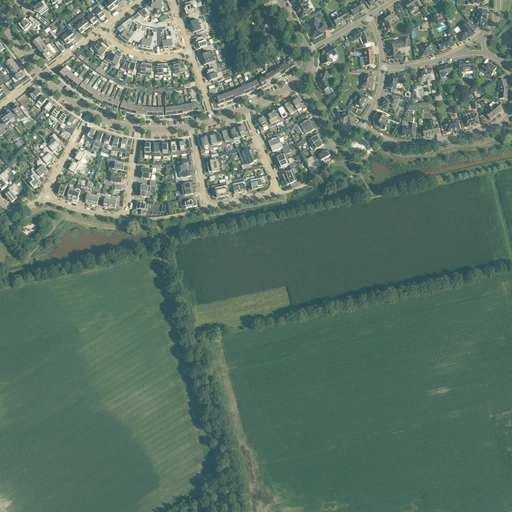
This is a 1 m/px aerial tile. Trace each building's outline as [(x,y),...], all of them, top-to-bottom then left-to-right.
[(101,0),(98,2),(100,5),(103,9),(106,6),(110,12),(115,9),(114,7),(109,1),(108,0),(106,0),(104,2),(102,0),(101,0)] [(119,5),(115,0),(108,0),(109,1),(114,7),(115,9),(115,8),(119,5)] [(154,0),(149,5),(150,4),(150,5),(152,7),(152,8),(157,9),(159,0),(154,0)] [(159,0),(157,9),(155,15),(159,15),(161,15),(161,14),(162,10),(162,11),(162,10),(166,9),(166,10),(162,0),(159,0)] [(191,5),(184,7),(185,11),(185,12),(185,13),(187,12),(194,9),(193,7),(196,5),(195,4),(197,3),(195,0),(194,0),(189,2),(191,5)] [(308,0),(303,0),(299,3),(295,5),(302,18),(311,13),(309,10),(309,7),(309,5),(309,4),(309,2),(308,0)] [(408,0),(407,1),(408,1),(404,3),(410,12),(420,5),(416,0),(408,0)] [(39,5),(37,6),(36,7),(35,8),(34,10),(34,12),(38,13),(41,15),(49,9),(44,1),(42,3),(40,4),(39,5)] [(224,7),(221,1),(216,3),(217,4),(213,6),(215,11),(216,13),(220,11),(220,9),(224,7)] [(98,2),(97,3),(98,4),(92,9),(93,10),(96,14),(100,20),(101,20),(101,19),(105,16),(101,10),(103,9),(100,5),(98,2)] [(364,10),(361,6),(359,2),(349,8),(354,16),(360,12),(361,13),(363,11),(362,11),(364,10)] [(185,13),(186,14),(188,17),(194,15),(195,18),(197,17),(200,16),(202,16),(199,8),(194,9),(187,12),(185,13)] [(396,15),(398,20),(405,17),(401,8),(396,10),(398,14),(396,15)] [(430,14),(426,8),(421,11),(426,17),(430,14)] [(140,12),(137,14),(141,17),(136,21),(142,26),(150,27),(151,23),(144,22),(145,19),(149,16),(148,14),(144,10),(143,9),(139,12),(140,12)] [(344,10),(338,14),(339,14),(332,18),(337,26),(349,19),(344,10)] [(473,21),(473,22),(477,25),(477,26),(479,28),(480,28),(480,27),(481,28),(485,22),(485,20),(486,20),(487,11),(482,10),(477,10),(477,13),(475,13),(473,14),(473,17),(476,19),(473,21)] [(382,18),(384,20),(381,22),(386,35),(392,32),(391,29),(392,29),(389,21),(394,18),(390,12),(382,18)] [(84,14),(77,19),(86,31),(86,30),(90,27),(86,21),(89,19),(84,14)] [(98,21),(92,14),(87,18),(93,25),(98,21)] [(158,25),(155,24),(155,22),(151,22),(151,23),(150,27),(157,29),(165,27),(167,27),(166,23),(171,22),(170,20),(170,19),(168,15),(167,15),(162,18),(160,18),(161,22),(158,24),(158,25)] [(206,23),(203,15),(202,16),(200,16),(197,17),(198,20),(190,23),(191,27),(191,28),(191,29),(193,28),(200,25),(206,23)] [(262,19),(264,23),(260,25),(264,31),(274,25),(268,16),(262,19)] [(121,32),(118,36),(121,37),(121,38),(124,40),(129,32),(126,30),(128,27),(127,26),(130,23),(131,24),(132,22),(135,24),(136,21),(132,17),(118,28),(121,32)] [(46,26),(48,23),(42,18),(39,20),(46,26)] [(22,23),(19,25),(25,32),(28,29),(31,27),(33,29),(37,26),(37,27),(40,24),(35,20),(33,23),(32,25),(29,23),(26,19),(22,23)] [(81,34),(86,31),(77,19),(70,24),(71,27),(74,30),(77,28),(81,34)] [(316,19),(312,21),(308,24),(312,31),(310,32),(313,38),(315,37),(316,38),(324,33),(323,32),(327,30),(324,24),(320,26),(316,19)] [(135,31),(133,35),(129,32),(124,40),(128,43),(128,42),(131,44),(133,39),(136,41),(142,26),(136,21),(135,24),(137,25),(136,28),(137,28),(136,32),(135,31)] [(465,21),(458,27),(462,31),(457,35),(461,42),(475,34),(474,33),(465,21)] [(209,31),(206,23),(200,25),(193,28),(191,29),(192,30),(193,33),(201,30),(203,33),(205,32),(209,31)] [(146,29),(149,30),(150,27),(142,26),(136,41),(140,42),(138,47),(141,47),(141,48),(146,48),(147,40),(143,39),(144,35),(143,35),(144,31),(146,31),(146,29)] [(170,31),(171,35),(170,35),(171,39),(167,40),(168,49),(173,48),(176,47),(174,43),(178,42),(172,26),(167,27),(165,27),(165,30),(168,29),(169,32),(170,31)] [(71,27),(69,29),(64,32),(72,42),(72,41),(76,38),(72,33),(75,31),(74,30),(71,27)] [(153,33),(153,37),(152,37),(152,40),(147,40),(146,48),(150,49),(153,50),(153,45),(157,45),(157,29),(150,27),(149,30),(153,30),(152,33),(153,33)] [(162,30),(165,30),(165,27),(157,29),(157,45),(161,45),(161,50),(164,49),(164,50),(168,49),(167,40),(163,41),(162,37),(161,37),(161,33),(162,33),(162,30)] [(363,29),(349,38),(353,35),(356,40),(361,37),(364,44),(371,42),(371,43),(366,30),(367,33),(364,34),(362,30),(363,29)] [(63,30),(56,36),(60,41),(63,39),(67,45),(71,42),(72,42),(64,32),(63,30)] [(200,38),(195,39),(196,43),(196,45),(198,44),(206,41),(205,39),(207,37),(205,32),(203,33),(204,36),(200,38)] [(44,34),(41,36),(33,43),(36,47),(45,41),(47,39),(44,34)] [(390,57),(394,56),(394,60),(401,59),(400,53),(398,53),(397,48),(404,47),(410,46),(408,37),(402,39),(402,40),(396,42),(396,41),(388,42),(389,49),(388,50),(389,50),(389,52),(389,53),(390,57)] [(450,37),(443,40),(437,43),(441,51),(442,50),(443,51),(444,50),(444,49),(447,48),(449,47),(449,48),(454,46),(450,37)] [(47,46),(48,45),(45,41),(36,47),(40,52),(47,46)] [(196,45),(198,46),(199,49),(207,46),(208,50),(211,49),(214,47),(213,44),(210,45),(209,44),(207,44),(206,41),(198,44),(196,45)] [(99,44),(98,45),(97,44),(90,49),(93,53),(95,51),(98,53),(105,45),(103,43),(102,43),(103,44),(101,45),(99,44)] [(423,45),(419,46),(420,50),(421,50),(422,56),(434,53),(431,44),(423,45)] [(107,51),(109,48),(105,45),(98,53),(101,56),(99,58),(103,61),(107,55),(105,54),(107,51)] [(43,56),(51,50),(47,46),(40,52),(42,55),(43,56)] [(209,53),(201,55),(202,59),(202,61),(204,60),(211,57),(217,55),(214,47),(211,49),(208,50),(209,53)] [(322,55),(324,64),(326,64),(327,64),(328,65),(329,65),(329,64),(330,63),(332,63),(332,58),(337,55),(335,51),(333,47),(324,52),(323,52),(322,55)] [(54,54),(51,51),(51,50),(43,56),(45,58),(47,60),(48,61),(50,59),(50,58),(54,54)] [(365,57),(360,58),(361,67),(374,66),(373,57),(373,56),(373,55),(373,51),(364,52),(365,57)] [(108,56),(104,62),(107,64),(109,62),(112,64),(118,54),(114,52),(112,54),(110,57),(108,56)] [(121,59),(122,57),(118,54),(112,64),(115,66),(114,68),(118,70),(121,64),(119,63),(121,59)] [(220,63),(217,55),(211,57),(204,60),(202,61),(203,62),(204,65),(213,63),(214,66),(217,65),(220,63)] [(291,70),(293,68),(294,67),(295,67),(293,64),(296,62),(294,60),(292,55),(290,56),(289,58),(285,61),(291,70)] [(11,59),(10,60),(5,64),(8,68),(13,64),(14,63),(11,59)] [(122,64),(120,71),(124,72),(125,70),(128,71),(132,61),(127,59),(126,62),(125,65),(122,64)] [(136,65),(137,62),(132,61),(128,71),(132,72),(131,75),(135,76),(137,70),(135,69),(136,65)] [(285,61),(283,62),(280,64),(286,73),(291,70),(285,61)] [(473,61),(465,62),(459,62),(459,64),(460,72),(461,72),(461,77),(463,77),(465,72),(474,71),(473,61)] [(181,62),(178,63),(181,73),(184,73),(186,76),(189,75),(186,66),(185,66),(184,64),(182,65),(181,62)] [(13,64),(8,68),(6,70),(9,74),(18,68),(14,63),(13,64)] [(173,78),(178,77),(177,76),(181,75),(181,73),(178,63),(173,64),(174,67),(175,71),(172,71),(173,78)] [(215,69),(207,71),(208,75),(207,77),(210,76),(217,74),(221,72),(219,68),(218,69),(218,68),(221,67),(220,63),(217,65),(214,66),(215,69)] [(139,70),(137,76),(141,78),(142,75),(146,75),(147,64),(142,64),(142,67),(141,67),(141,70),(139,70)] [(152,68),(152,65),(147,64),(146,75),(149,76),(149,79),(154,79),(154,72),(152,72),(152,68)] [(286,73),(280,64),(276,67),(282,76),(285,74),(286,73)] [(454,73),(453,69),(451,64),(438,69),(441,77),(454,73)] [(484,64),(480,71),(491,77),(493,73),(494,74),(496,72),(495,71),(496,68),(489,64),(488,65),(487,66),(484,64)] [(155,72),(155,79),(159,79),(160,76),(163,76),(163,65),(158,65),(158,68),(157,68),(158,72),(155,72)] [(168,68),(168,65),(163,65),(163,76),(167,76),(167,79),(172,78),(171,71),(168,72),(168,68)] [(106,74),(103,72),(104,71),(98,67),(98,68),(98,69),(96,71),(105,77),(106,74)] [(276,67),(271,70),(273,72),(277,79),(282,76),(276,67)] [(21,72),(18,68),(9,74),(13,79),(15,77),(21,72)] [(61,71),(60,73),(60,74),(62,76),(64,78),(69,71),(65,68),(62,71),(61,71)] [(419,77),(418,78),(418,80),(418,81),(419,81),(420,81),(420,83),(425,82),(426,85),(427,86),(428,86),(429,86),(429,85),(429,84),(430,84),(429,81),(434,80),(432,70),(427,71),(426,71),(424,71),(424,72),(418,73),(419,77)] [(68,81),(74,75),(69,71),(64,78),(68,81)] [(319,77),(318,82),(323,91),(324,90),(328,96),(334,93),(331,87),(327,81),(330,74),(322,71),(321,75),(322,75),(321,78),(320,78),(320,77),(319,77)] [(15,77),(18,81),(12,86),(15,89),(22,84),(19,81),(25,77),(21,72),(15,77)] [(262,75),(263,77),(267,84),(272,82),(268,75),(267,72),(262,75)] [(277,79),(273,72),(268,75),(272,82),(277,79)] [(207,77),(209,78),(210,82),(217,79),(218,82),(224,80),(223,77),(221,77),(220,76),(218,76),(217,74),(210,76),(207,77)] [(364,89),(365,89),(366,89),(367,88),(371,88),(373,76),(368,75),(364,74),(362,81),(363,81),(362,86),(363,87),(363,88),(364,89)] [(72,85),(78,78),(74,75),(68,81),(72,85)] [(267,84),(263,77),(262,75),(257,78),(262,87),(267,84)] [(393,78),(391,80),(389,79),(388,88),(393,89),(396,89),(396,88),(400,87),(403,83),(404,83),(403,75),(393,76),(393,78)] [(77,88),(82,82),(78,78),(72,85),(77,88)] [(498,91),(499,92),(500,92),(500,99),(507,100),(507,92),(508,92),(507,87),(505,80),(498,81),(500,88),(499,88),(498,89),(498,91)] [(261,88),(258,84),(257,81),(252,83),(256,90),(261,88)] [(88,86),(83,83),(81,85),(79,90),(83,93),(88,86)] [(256,90),(252,83),(247,85),(251,93),(256,90)] [(251,93),(247,85),(242,88),(245,94),(246,95),(247,94),(247,95),(251,93)] [(88,96),(89,95),(92,89),(88,86),(83,93),(88,96)] [(245,94),(242,88),(237,90),(240,97),(243,96),(246,95),(245,94)] [(93,99),(97,92),(92,89),(89,95),(88,96),(91,98),(93,99)] [(34,93),(30,96),(31,97),(35,100),(38,103),(39,101),(36,98),(41,94),(37,90),(34,94),(34,93)] [(240,97),(237,90),(232,92),(235,99),(237,98),(240,97)] [(101,94),(97,92),(93,99),(95,100),(98,101),(101,94)] [(328,96),(326,97),(329,101),(336,96),(334,93),(328,96)] [(366,97),(362,95),(358,93),(352,105),(362,110),(365,104),(364,104),(365,102),(366,102),(364,101),(366,97)] [(434,104),(443,101),(441,93),(432,96),(434,104)] [(102,104),(106,96),(101,94),(98,101),(100,103),(102,104)] [(230,101),(230,100),(227,94),(222,95),(225,103),(227,103),(230,101)] [(218,102),(218,104),(219,104),(220,105),(225,103),(222,95),(217,97),(218,101),(218,102)] [(44,96),(43,97),(39,101),(38,103),(35,105),(39,109),(41,106),(41,107),(41,106),(45,109),(46,107),(43,104),(48,99),(44,96)] [(111,99),(106,96),(102,104),(104,104),(107,106),(111,99)] [(385,102),(384,101),(382,107),(386,108),(385,109),(388,110),(388,109),(395,112),(399,99),(391,96),(390,100),(385,99),(384,100),(385,100),(385,102)] [(197,99),(191,101),(192,104),(193,112),(195,112),(199,111),(199,110),(200,110),(199,107),(198,107),(197,99)] [(296,100),(296,99),(292,101),(295,107),(298,110),(302,108),(303,110),(307,108),(303,103),(301,104),(298,99),(296,100)] [(118,110),(119,105),(121,103),(115,101),(112,108),(118,110)] [(338,101),(336,104),(340,106),(344,109),(346,107),(341,104),(338,101)] [(46,107),(45,109),(44,109),(48,112),(49,112),(52,115),(53,113),(50,110),(54,105),(50,102),(50,103),(46,107)] [(292,109),(289,103),(285,105),(288,112),(290,115),(295,112),(297,110),(297,111),(298,110),(295,107),(292,109)] [(502,111),(498,107),(496,104),(485,113),(490,120),(502,111)] [(12,109),(12,108),(12,109),(15,113),(19,118),(21,121),(26,117),(17,105),(12,109)] [(53,113),(52,115),(49,118),(56,123),(57,123),(59,120),(60,118),(57,116),(58,114),(61,110),(57,107),(54,111),(53,113)] [(282,107),(278,109),(281,116),(284,121),(291,117),(290,115),(288,112),(285,113),(282,107)] [(26,109),(23,111),(28,118),(32,115),(26,109)] [(5,114),(4,114),(5,114),(12,124),(16,121),(19,118),(16,115),(13,117),(9,111),(5,114)] [(278,117),(275,111),(271,113),(276,125),(284,121),(281,116),(278,117)] [(463,118),(464,123),(466,123),(467,127),(480,124),(477,114),(476,114),(475,111),(470,113),(471,116),(463,118)] [(64,112),(62,117),(60,118),(59,120),(57,123),(61,126),(59,130),(62,132),(64,130),(67,125),(68,123),(65,121),(69,115),(64,112)] [(342,116),(338,118),(343,125),(344,124),(344,125),(345,125),(346,125),(346,124),(347,124),(346,123),(348,122),(351,125),(356,118),(355,117),(352,115),(350,113),(349,112),(347,112),(345,114),(344,114),(344,113),(343,113),(342,114),(342,115),(342,116)] [(374,121),(378,123),(377,126),(384,130),(387,125),(384,123),(387,117),(379,112),(374,121)] [(271,113),(266,115),(269,121),(266,123),(268,126),(269,129),(277,125),(276,125),(271,113)] [(0,118),(3,122),(4,123),(1,125),(5,129),(7,132),(10,130),(8,128),(12,124),(5,114),(0,118)] [(76,120),(72,117),(68,123),(67,125),(71,128),(74,124),(73,124),(76,120)] [(261,125),(262,125),(258,126),(261,133),(265,131),(263,129),(268,126),(266,123),(263,117),(259,119),(262,125),(261,125)] [(445,123),(443,124),(445,130),(447,129),(447,132),(452,131),(452,130),(454,130),(455,130),(460,129),(458,124),(457,119),(455,120),(455,119),(454,118),(453,117),(452,117),(452,118),(451,118),(451,119),(451,120),(451,121),(445,122),(445,123)] [(300,122),(295,125),(296,128),(300,125),(303,130),(313,125),(310,120),(307,122),(307,121),(304,123),(301,125),(300,122)] [(426,128),(422,129),(423,132),(424,137),(429,136),(429,137),(433,136),(432,135),(434,134),(434,135),(439,133),(438,129),(437,125),(436,125),(435,121),(428,123),(426,123),(427,128),(426,128)] [(401,130),(401,135),(402,135),(402,136),(414,138),(415,132),(416,125),(409,124),(409,127),(403,126),(403,131),(401,130)] [(303,130),(305,134),(301,136),(303,140),(309,137),(307,134),(309,133),(310,133),(313,132),(312,131),(316,129),(313,125),(303,130)] [(242,126),(238,127),(240,134),(241,137),(246,136),(247,138),(251,137),(248,131),(245,132),(244,132),(242,126)] [(88,137),(86,140),(91,142),(90,144),(94,146),(94,145),(96,141),(97,139),(97,137),(98,135),(95,134),(96,131),(92,129),(91,129),(90,133),(89,133),(87,137),(88,137)] [(237,135),(235,129),(230,130),(232,136),(234,140),(238,139),(241,137),(240,134),(237,135)] [(227,131),(222,132),(224,139),(225,143),(230,141),(231,144),(234,143),(234,140),(232,136),(229,138),(227,131)] [(96,141),(94,145),(103,148),(103,147),(104,144),(105,142),(105,140),(107,136),(104,135),(104,134),(99,132),(99,133),(98,135),(97,137),(97,139),(96,141)] [(275,139),(272,140),(272,141),(269,142),(271,147),(281,143),(279,139),(284,137),(282,132),(276,135),(278,138),(275,139)] [(51,142),(47,145),(52,151),(53,153),(54,153),(57,150),(59,151),(61,147),(59,146),(59,145),(58,143),(60,141),(57,137),(54,133),(50,137),(50,138),(50,139),(50,140),(50,141),(51,142)] [(221,140),(219,134),(215,135),(217,145),(222,144),(223,148),(227,148),(225,143),(224,139),(221,140)] [(104,144),(103,147),(108,148),(107,149),(111,151),(112,147),(113,144),(113,142),(114,139),(111,138),(112,137),(107,135),(107,136),(105,140),(105,142),(104,144)] [(210,136),(210,137),(212,142),(208,143),(209,147),(210,150),(213,149),(218,147),(217,145),(215,135),(210,136)] [(322,140),(319,135),(316,137),(313,138),(313,139),(310,140),(309,137),(303,140),(305,143),(309,141),(312,146),(322,140)] [(202,138),(203,140),(200,141),(201,145),(200,145),(201,152),(205,151),(205,148),(209,147),(208,143),(207,137),(202,138)] [(112,147),(111,151),(116,152),(116,151),(120,152),(121,149),(121,146),(122,144),(123,141),(123,140),(120,140),(120,139),(115,138),(114,139),(113,142),(113,144),(112,147)] [(121,149),(120,152),(126,154),(125,157),(129,158),(131,150),(130,150),(131,150),(131,148),(127,148),(127,146),(127,143),(128,141),(123,140),(123,141),(122,144),(121,146),(121,149)] [(322,140),(312,146),(314,149),(310,152),(312,156),(318,153),(316,150),(318,148),(319,149),(322,147),(321,147),(324,145),(322,140)] [(45,142),(42,144),(45,148),(43,149),(43,150),(43,151),(43,152),(44,153),(44,154),(44,155),(45,155),(45,156),(46,157),(43,159),(44,161),(47,165),(50,162),(52,163),(54,159),(52,158),(52,157),(53,157),(51,155),(50,153),(52,151),(47,145),(45,142)] [(176,142),(171,143),(172,150),(172,152),(172,156),(181,155),(181,151),(180,149),(177,149),(176,142)] [(145,148),(144,152),(145,152),(145,155),(154,156),(154,153),(154,150),(150,150),(151,143),(146,143),(145,148)] [(163,150),(163,156),(163,157),(168,157),(168,156),(172,156),(172,152),(172,150),(168,150),(168,143),(163,143),(163,150)] [(273,152),(275,152),(276,151),(280,150),(279,150),(282,149),(283,152),(289,149),(287,145),(283,147),(281,143),(271,147),(273,152)] [(159,144),(154,144),(154,150),(154,153),(159,153),(161,153),(161,156),(163,156),(163,150),(159,150),(159,144)] [(244,148),(239,150),(238,151),(242,161),(255,155),(252,150),(248,152),(248,151),(248,150),(245,151),(244,148)] [(282,156),(279,157),(276,159),(278,164),(288,160),(286,155),(290,153),(289,149),(283,152),(285,155),(282,156)] [(76,154),(77,155),(75,159),(81,163),(83,159),(84,159),(84,160),(86,160),(87,160),(89,160),(90,160),(91,160),(93,157),(95,159),(97,156),(94,154),(94,155),(86,150),(86,151),(84,153),(82,152),(81,153),(80,151),(76,154)] [(318,153),(312,156),(314,159),(318,157),(321,161),(322,161),(324,164),(327,160),(326,158),(331,156),(328,151),(325,153),(324,152),(321,154),(322,154),(319,156),(318,153)] [(37,154),(35,155),(38,159),(39,160),(37,161),(37,162),(37,163),(37,164),(37,165),(38,166),(38,167),(38,168),(39,168),(39,169),(36,172),(40,177),(44,174),(46,175),(48,171),(46,170),(45,170),(46,169),(43,165),(42,163),(44,161),(43,159),(42,158),(38,153),(37,154)] [(242,161),(244,165),(241,166),(243,171),(251,168),(252,168),(251,164),(254,163),(253,163),(253,162),(257,161),(255,155),(242,161)] [(210,163),(207,163),(208,168),(219,166),(218,163),(221,162),(220,157),(213,158),(214,161),(210,162),(210,163)] [(117,164),(117,165),(115,164),(115,160),(109,159),(108,165),(113,165),(112,172),(117,173),(117,170),(119,170),(123,171),(124,166),(123,165),(121,165),(117,164)] [(280,169),(281,168),(283,168),(286,167),(286,166),(289,165),(290,168),(294,167),(296,166),(295,163),(290,165),(288,160),(278,164),(280,169)] [(70,165),(71,166),(69,170),(75,174),(77,170),(78,171),(80,171),(81,171),(82,171),(83,171),(84,171),(85,171),(87,166),(81,163),(79,165),(76,163),(76,164),(75,164),(73,162),(70,165)] [(179,164),(177,164),(178,167),(178,168),(179,173),(190,171),(189,166),(186,166),(185,166),(182,167),(180,168),(179,164)] [(149,168),(146,168),(146,169),(142,168),(141,173),(152,175),(153,172),(156,172),(156,169),(161,169),(161,166),(152,165),(152,169),(149,169),(149,168)] [(212,172),(212,173),(216,172),(217,176),(223,174),(222,169),(222,165),(219,166),(208,168),(209,173),(212,172)] [(0,175),(0,179),(0,188),(2,191),(7,186),(5,183),(5,182),(6,182),(6,181),(7,180),(7,179),(8,179),(8,178),(8,177),(8,176),(7,174),(11,170),(9,168),(0,175)] [(31,173),(26,174),(27,179),(31,178),(31,179),(32,180),(32,181),(33,181),(30,184),(31,185),(33,188),(34,189),(37,186),(39,187),(41,183),(39,182),(39,181),(39,180),(38,179),(40,177),(36,172),(35,170),(33,168),(31,171),(32,172),(31,173)] [(185,181),(185,178),(188,178),(188,177),(191,177),(190,171),(179,173),(175,174),(177,180),(176,180),(176,183),(178,183),(182,182),(185,181)] [(289,172),(286,174),(282,175),(285,180),(295,176),(293,171),(289,173),(289,172)] [(141,179),(142,179),(144,179),(144,180),(148,180),(150,180),(150,184),(156,185),(157,181),(152,180),(152,175),(141,173),(141,179)] [(243,178),(238,179),(239,184),(241,193),(243,192),(243,193),(246,192),(245,187),(245,185),(248,184),(246,178),(246,175),(244,176),(243,177),(243,178)] [(293,183),(297,181),(297,182),(295,176),(285,180),(287,186),(290,184),(290,185),(293,183)] [(105,185),(112,186),(112,183),(115,183),(115,184),(118,184),(122,184),(122,178),(117,178),(111,177),(111,180),(106,180),(105,185)] [(256,180),(250,181),(250,177),(246,178),(248,184),(251,183),(252,190),(253,190),(256,190),(258,189),(256,180)] [(262,179),(259,179),(256,180),(258,189),(261,189),(263,188),(264,188),(263,182),(265,181),(263,177),(262,177),(262,179)] [(225,180),(227,186),(221,188),(223,197),(225,196),(226,197),(228,196),(229,195),(228,191),(227,189),(230,188),(229,182),(228,179),(225,180)] [(231,179),(228,179),(229,182),(230,188),(233,187),(234,189),(235,194),(238,194),(238,193),(241,193),(239,184),(238,179),(232,181),(232,180),(231,179)] [(19,180),(12,186),(8,190),(10,192),(8,194),(9,195),(6,195),(7,200),(9,200),(12,203),(18,198),(15,195),(16,194),(17,193),(17,192),(18,192),(18,191),(18,190),(19,189),(19,188),(17,185),(20,182),(19,180)] [(147,186),(143,186),(140,186),(139,191),(150,193),(151,188),(156,188),(156,185),(150,184),(149,187),(147,187),(147,186)] [(62,196),(63,196),(65,192),(65,191),(67,187),(62,185),(61,187),(60,187),(57,191),(59,192),(58,194),(59,195),(62,196)] [(78,186),(77,186),(76,190),(72,200),(76,201),(77,201),(79,195),(84,196),(86,190),(82,189),(81,189),(81,188),(80,188),(80,187),(79,187),(79,186),(78,186)] [(217,198),(218,198),(221,198),(221,197),(223,197),(221,188),(215,189),(215,187),(212,188),(213,193),(216,192),(217,198)] [(76,190),(71,188),(67,198),(69,198),(68,198),(72,200),(76,190)] [(90,195),(91,191),(86,190),(84,196),(87,197),(86,203),(87,204),(91,205),(93,195),(90,195)] [(138,197),(139,197),(142,197),(142,198),(145,198),(148,198),(147,201),(154,202),(154,198),(149,197),(150,193),(139,191),(138,197)] [(97,193),(97,196),(93,195),(91,205),(95,206),(95,205),(97,206),(98,201),(99,199),(102,200),(103,194),(97,193)] [(108,195),(103,194),(102,200),(105,200),(104,207),(106,207),(105,208),(109,209),(111,199),(108,198),(108,195)] [(117,196),(111,195),(111,199),(109,209),(113,209),(115,209),(116,205),(117,205),(117,206),(119,206),(120,197),(117,196)] [(196,201),(195,201),(192,202),(192,201),(189,202),(186,203),(186,200),(182,200),(180,201),(181,206),(185,205),(186,209),(197,207),(196,201)] [(146,211),(147,211),(148,205),(153,205),(154,202),(147,201),(147,205),(144,204),(141,204),(137,204),(136,209),(141,210),(141,215),(146,215),(146,211)]
